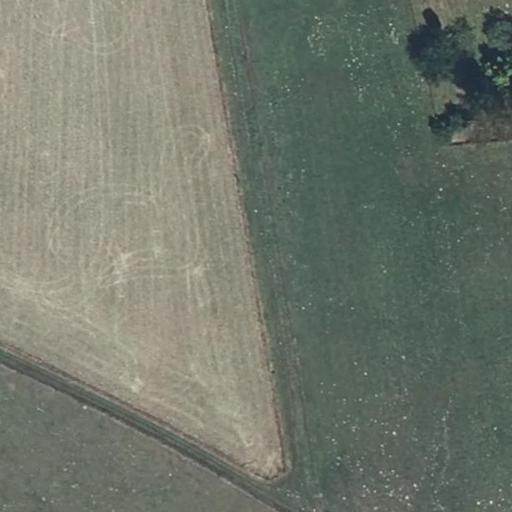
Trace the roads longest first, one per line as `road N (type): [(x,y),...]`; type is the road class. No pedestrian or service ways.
road 1 (track): [(221,0),(309,510)]
road 2 (track): [(309,510),(0,352)]
